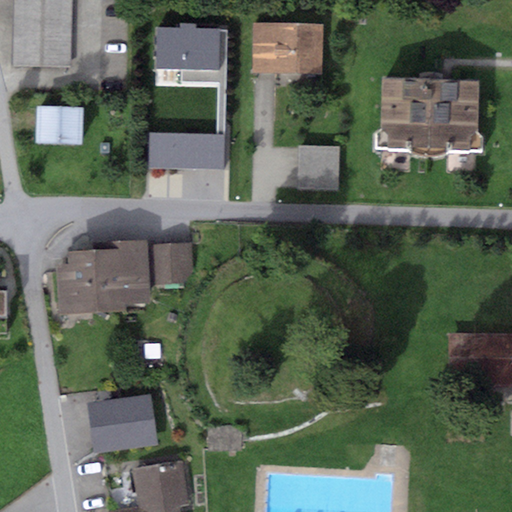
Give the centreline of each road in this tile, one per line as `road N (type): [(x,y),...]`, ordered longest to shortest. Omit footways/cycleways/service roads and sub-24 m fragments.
road 1 (residential): [(18,217),(511,221)]
road 2 (residential): [(69,511),(18,217)]
